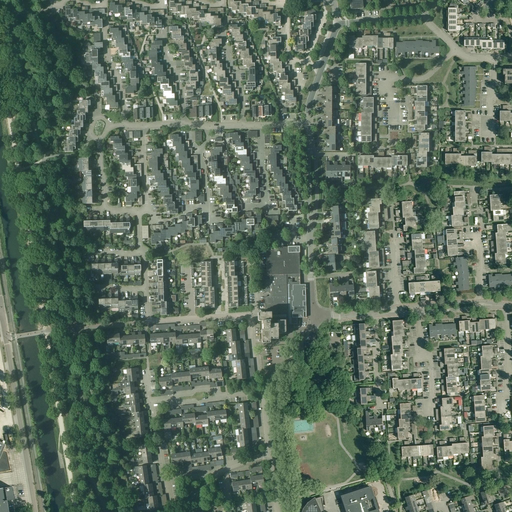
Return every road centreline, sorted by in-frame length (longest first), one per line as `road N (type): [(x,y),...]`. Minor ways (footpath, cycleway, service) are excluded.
road 1 (unclassified): [(2,309),(35,511)]
road 2 (residential): [(252,314),(148,322),(146,288)]
road 3 (residential): [(124,126),(123,92),(105,50),(106,5)]
road 4 (residential): [(389,124),(389,80),(426,77),(455,48)]
road 5 (residential): [(183,125),(162,5)]
road 6 (residential): [(242,124),(222,4)]
road 7 (residential): [(252,314),(257,246),(309,238)]
